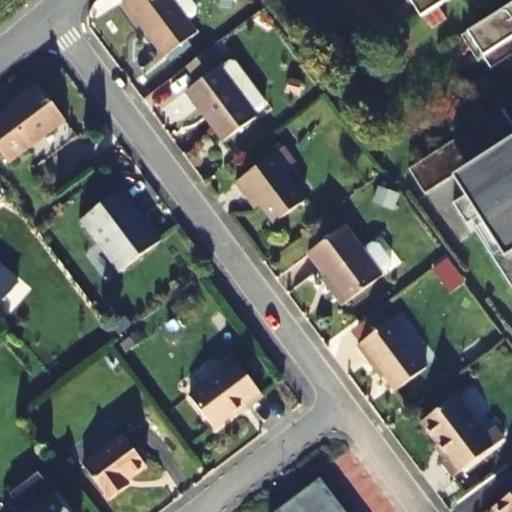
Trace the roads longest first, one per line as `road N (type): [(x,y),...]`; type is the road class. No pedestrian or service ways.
road 1 (residential): [(52,15),(335,405)]
road 2 (residential): [(335,405),(202,511)]
road 3 (residential): [(335,405),(423,511)]
